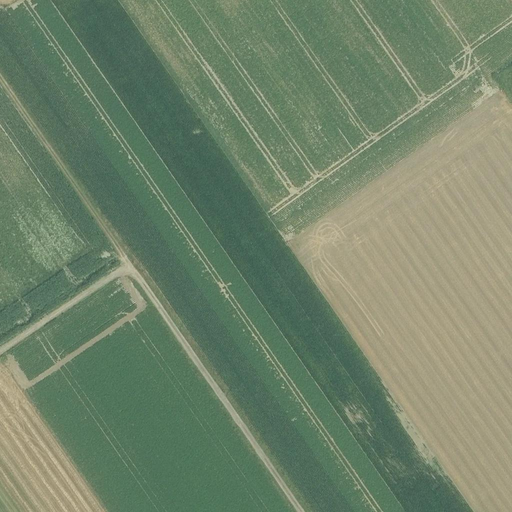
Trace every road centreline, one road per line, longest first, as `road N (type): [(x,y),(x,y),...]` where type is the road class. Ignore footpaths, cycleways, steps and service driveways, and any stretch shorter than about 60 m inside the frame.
road 1 (track): [(0,69),(303,511)]
road 2 (track): [(0,354),(132,264)]
